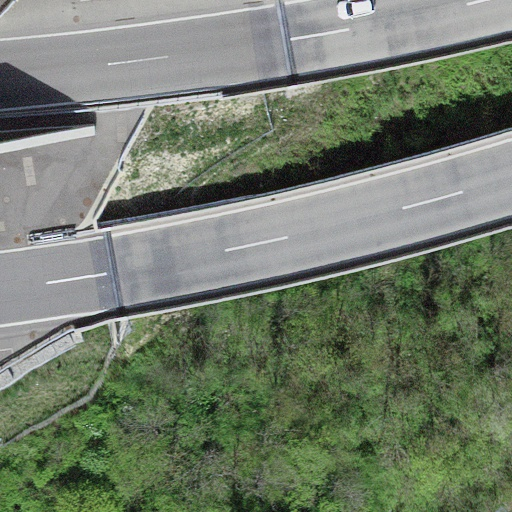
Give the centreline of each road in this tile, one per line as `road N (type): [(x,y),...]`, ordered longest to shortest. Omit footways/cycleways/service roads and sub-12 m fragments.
road 1 (motorway): [(0,292),(381,214),(511,174)]
road 2 (motorway): [(487,0),(286,42),(0,74)]
